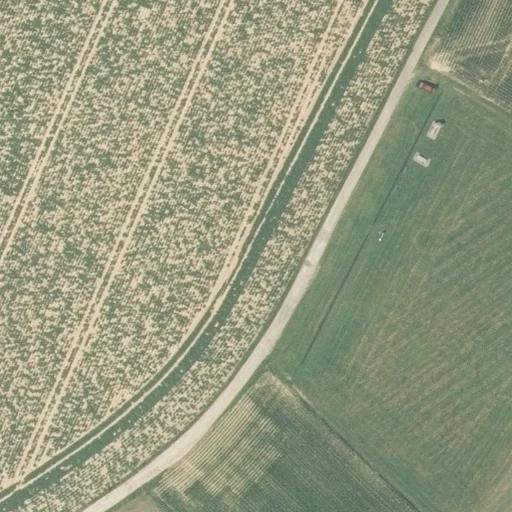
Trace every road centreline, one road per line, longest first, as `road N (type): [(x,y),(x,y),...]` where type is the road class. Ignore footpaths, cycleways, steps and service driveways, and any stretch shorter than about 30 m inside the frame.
road 1 (unclassified): [(442,0),(257,356)]
road 2 (track): [(257,356),(184,442),(90,511)]
